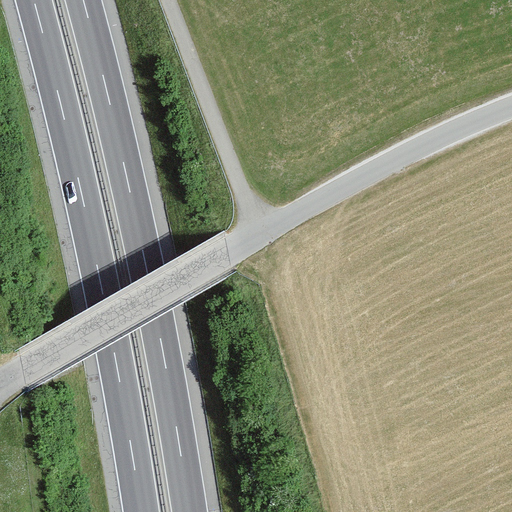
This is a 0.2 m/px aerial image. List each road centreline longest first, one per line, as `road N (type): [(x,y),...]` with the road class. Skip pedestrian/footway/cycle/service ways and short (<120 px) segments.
road 1 (motorway): [(32,0),(97,274),(139,511)]
road 2 (motorway): [(187,511),(143,262),(82,0)]
road 3 (unclassified): [(257,234),(0,384)]
road 4 (unclassified): [(511,106),(257,234)]
road 5 (unclassified): [(257,234),(167,0)]
